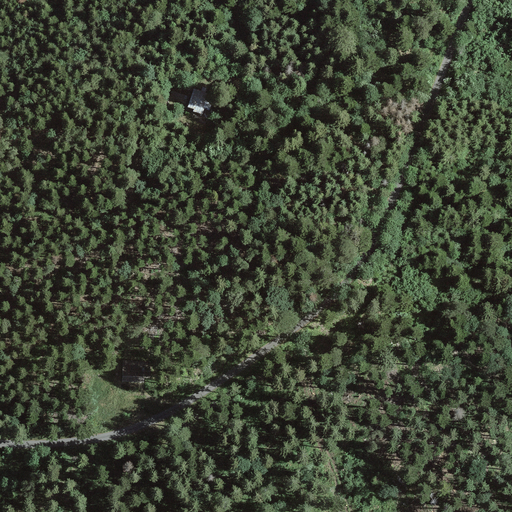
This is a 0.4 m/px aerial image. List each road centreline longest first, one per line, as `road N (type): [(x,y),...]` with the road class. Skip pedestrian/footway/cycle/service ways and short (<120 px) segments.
road 1 (unclassified): [(474,0),(379,239),(324,306),(197,399),(141,427),(91,440),(0,443)]
road 2 (track): [(261,91),(381,131),(371,251)]
